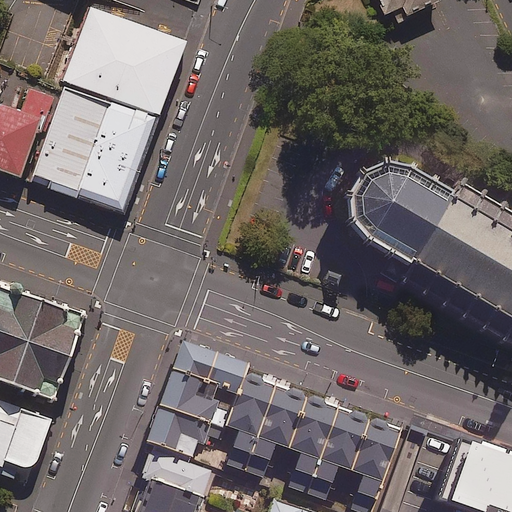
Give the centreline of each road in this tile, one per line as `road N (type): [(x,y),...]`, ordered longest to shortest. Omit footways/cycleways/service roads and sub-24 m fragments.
road 1 (secondary): [(153,280),(511,407)]
road 2 (tertiary): [(153,280),(254,0)]
road 3 (tertiary): [(68,511),(153,280)]
road 4 (secondary): [(0,224),(153,280)]
